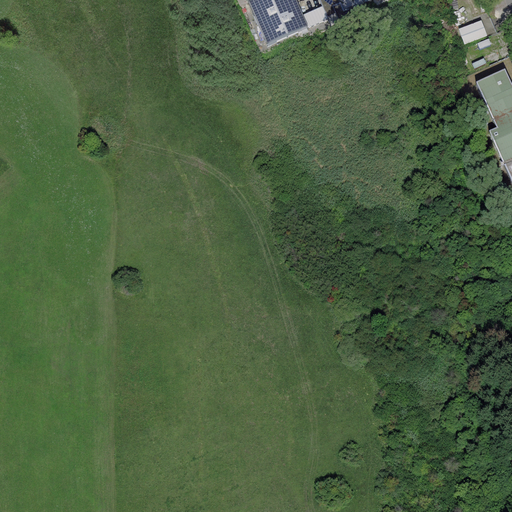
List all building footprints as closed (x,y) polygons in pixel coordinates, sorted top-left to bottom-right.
[(247,0),(268,47),(329,21),(323,8),(303,17),(295,0),(247,0)] [(341,5),(338,0),(319,0),(323,8),(328,19),(337,16),(333,8),(341,5)] [(338,0),(341,5),(344,13),(373,0),(338,0)] [(482,25),(460,33),(465,46),(487,38),(482,25)] [(511,185),(511,88),(505,74),(477,87),(497,132),(489,136),(511,185)]
